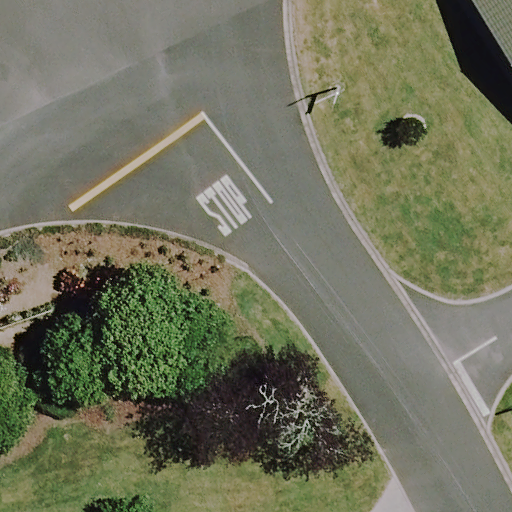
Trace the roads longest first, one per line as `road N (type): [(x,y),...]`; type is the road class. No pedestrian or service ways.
road 1 (residential): [(205,47),(285,194),(409,390)]
road 2 (residential): [(205,47),(0,155)]
road 3 (residential): [(409,390),(483,511)]
